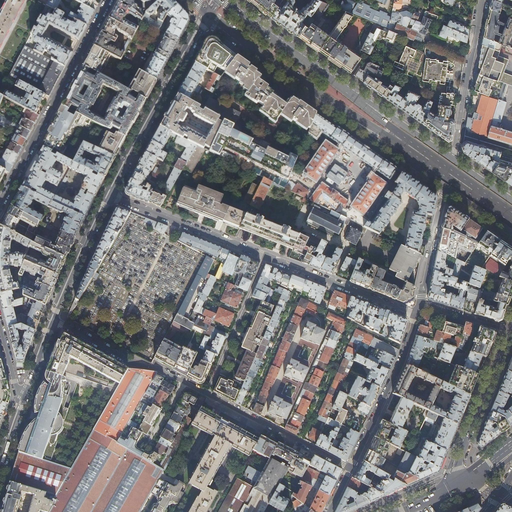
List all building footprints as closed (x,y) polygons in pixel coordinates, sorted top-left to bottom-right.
[(0,93),(2,89),(9,76),(10,74),(25,47),(29,39),(31,35),(34,29),(37,23),(41,17),(43,13),(46,6),(34,0),(9,0),(2,14),(0,17),(0,93)] [(60,0),(52,0),(51,3),(49,1),(47,6),(50,7),(55,10),(56,10),(60,0)] [(72,0),(81,4),(89,9),(91,5),(93,0),(72,0)] [(123,4),(123,3),(126,5),(129,8),(132,9),(143,18),(145,14),(145,8),(144,3),(144,0),(117,0),(117,1),(123,4)] [(173,0),(160,0),(157,3),(151,8),(146,13),(149,15),(150,15),(152,15),(157,10),(160,7),(161,8),(162,7),(164,9),(163,10),(165,12),(164,12),(158,17),(158,19),(158,20),(163,23),(163,22),(167,15),(178,5),(173,0)] [(249,0),(266,13),(271,17),(278,6),(272,2),(273,0),(249,0)] [(287,0),(289,1),(286,6),(285,5),(282,9),(278,6),(271,17),(284,26),(297,35),(305,24),(300,21),(303,17),(302,17),(305,12),(311,16),(312,14),(321,1),(319,0),(311,0),(310,3),(307,4),(306,6),(303,7),(302,9),(299,10),(294,7),(293,4),(295,2),(294,0),(287,0)] [(342,2),(341,6),(339,5),(338,7),(339,8),(338,8),(346,11),(351,14),(357,4),(347,0),(346,0),(345,0),(343,0),(344,1),(342,2)] [(364,1),(360,0),(357,4),(351,14),(353,14),(371,22),(375,24),(378,25),(388,30),(390,20),(391,17),(387,15),(387,13),(384,12),(380,10),(379,12),(370,8),(370,6),(363,3),(364,1)] [(411,0),(410,0),(393,0),(392,11),(394,11),(395,9),(394,9),(394,7),(398,8),(400,7),(401,2),(409,3),(410,3),(411,0)] [(511,6),(502,2),(495,0),(490,0),(490,3),(489,9),(499,13),(500,9),(499,7),(500,5),(500,6),(500,7),(503,9),(507,11),(508,11),(511,12),(509,17),(511,17),(511,6)] [(122,5),(123,4),(117,1),(111,11),(108,18),(135,32),(140,24),(142,21),(143,18),(132,9),(129,8),(125,7),(122,5)] [(329,4),(321,1),(312,14),(311,16),(305,24),(297,35),(308,43),(319,50),(329,35),(312,23),(316,18),(318,19),(329,4)] [(94,11),(89,9),(81,4),(80,8),(81,9),(80,12),(78,11),(77,13),(79,13),(77,16),(68,12),(66,16),(72,19),(75,20),(86,26),(89,21),(94,11)] [(186,13),(178,5),(167,15),(171,17),(172,17),(173,19),(172,20),(171,20),(170,23),(170,24),(171,24),(165,33),(178,40),(185,29),(189,21),(188,15),(186,13)] [(499,13),(489,9),(485,26),(483,37),(502,44),(507,46),(511,48),(511,17),(509,17),(501,14),(499,13)] [(64,15),(56,10),(55,10),(52,17),(49,16),(45,17),(44,19),(41,17),(37,23),(40,25),(37,30),(34,29),(31,35),(34,37),(34,39),(35,43),(37,44),(34,51),(43,56),(45,51),(54,56),(56,57),(53,61),(65,67),(68,61),(73,52),(71,51),(71,52),(42,38),(49,25),(77,40),(77,41),(78,41),(86,26),(75,20),(73,24),(71,24),(62,19),(64,15)] [(353,14),(351,14),(346,11),(329,35),(319,50),(324,54),(339,65),(350,72),(361,56),(361,50),(375,24),(371,22),(355,53),(347,47),(344,44),(344,45),(336,39),(345,26),(345,27),(347,23),(353,14)] [(421,43),(430,19),(427,18),(429,13),(425,11),(421,22),(418,31),(411,29),(407,27),(390,20),(388,30),(398,34),(421,43)] [(399,12),(394,11),(392,11),(391,17),(390,20),(407,27),(409,24),(413,13),(406,11),(399,12)] [(413,11),(413,13),(409,24),(413,25),(411,29),(418,31),(421,22),(416,19),(418,13),(417,13),(413,11)] [(149,15),(146,13),(145,14),(143,18),(142,21),(148,24),(157,29),(159,25),(161,26),(163,23),(158,20),(157,22),(149,18),(150,15),(149,15)] [(427,18),(430,19),(436,22),(438,16),(432,14),(429,13),(427,18)] [(104,25),(100,32),(102,33),(102,32),(105,33),(108,35),(108,36),(117,40),(117,39),(116,38),(116,37),(116,36),(113,35),(115,30),(115,29),(117,27),(119,32),(128,37),(127,38),(129,38),(125,45),(128,46),(135,32),(108,18),(104,25)] [(449,19),(446,26),(468,35),(468,32),(464,29),(465,28),(465,26),(449,19)] [(378,25),(375,24),(361,50),(370,54),(371,53),(373,53),(374,50),(373,48),(376,41),(371,39),(377,28),(378,25)] [(467,43),(468,35),(446,26),(442,24),(438,35),(445,38),(447,34),(465,42),(467,43)] [(394,44),(398,34),(388,30),(378,25),(377,28),(387,32),(385,38),(389,39),(388,41),(394,44)] [(382,38),(383,37),(385,38),(387,32),(377,28),(371,39),(376,41),(378,39),(379,40),(380,39),(381,39),(382,38)] [(139,39),(142,40),(148,31),(144,29),(139,39)] [(102,33),(100,32),(97,39),(93,45),(110,55),(120,60),(128,46),(125,45),(122,51),(121,50),(120,52),(111,47),(106,48),(106,45),(107,45),(110,41),(113,42),(114,42),(115,41),(116,42),(117,40),(108,36),(107,37),(104,35),(102,33)] [(172,51),(178,40),(165,33),(163,38),(161,42),(159,41),(155,48),(155,49),(156,49),(154,53),(168,60),(172,51)] [(502,44),(483,37),(482,41),(482,44),(499,51),(500,51),(504,53),(505,50),(500,48),(502,44)] [(499,51),(482,44),(481,50),(479,65),(483,66),(481,70),(480,70),(478,74),(479,74),(504,83),(503,83),(499,99),(502,101),(507,84),(507,85),(507,84),(511,85),(511,75),(504,73),(497,70),(498,68),(500,69),(502,64),(506,66),(509,59),(498,55),(500,51),(499,51)] [(107,62),(110,55),(93,45),(88,55),(83,65),(90,69),(91,70),(95,72),(97,73),(100,75),(103,68),(104,69),(108,62),(107,62)] [(452,59),(426,48),(425,48),(425,49),(425,51),(425,53),(426,54),(406,46),(399,63),(395,61),(393,65),(397,67),(395,71),(393,70),(392,73),(394,73),(394,75),(432,91),(431,98),(440,100),(440,103),(450,105),(454,106),(455,103),(454,102),(452,101),(453,98),(454,98),(455,97),(455,95),(454,95),(455,92),(455,91),(454,90),(453,90),(452,89),(451,93),(451,94),(450,94),(450,93),(447,93),(448,87),(447,87),(448,82),(442,81),(443,74),(445,73),(444,70),(445,67),(445,66),(446,63),(448,61),(451,62),(452,59)] [(28,48),(25,47),(10,74),(9,76),(18,81),(46,95),(49,97),(54,88),(57,82),(59,77),(65,67),(53,61),(51,60),(45,57),(43,56),(34,51),(28,48)] [(231,63),(236,57),(228,51),(221,59),(224,61),(222,64),(215,74),(220,77),(224,72),(231,63)] [(162,71),(168,60),(154,53),(152,57),(153,58),(147,69),(146,68),(144,73),(157,80),(162,71)] [(245,64),(236,57),(231,63),(224,72),(235,79),(235,78),(240,82),(241,81),(246,85),(245,87),(249,90),(246,94),(250,96),(249,97),(252,100),(251,101),(256,104),(257,102),(263,106),(261,110),(267,114),(267,113),(273,117),(272,118),(276,120),(282,112),(296,122),(297,121),(303,126),(304,125),(310,129),(316,115),(313,112),(301,104),(295,100),(294,101),(291,98),(286,106),(283,104),(271,95),(273,93),(271,92),(259,84),(260,82),(259,81),(257,80),(259,76),(255,74),(256,72),(245,64)] [(359,68),(369,73),(371,73),(379,77),(383,69),(378,67),(378,66),(368,61),(365,67),(360,65),(359,68)] [(206,69),(202,67),(195,63),(191,69),(186,79),(197,85),(206,69)] [(504,73),(506,66),(502,64),(500,69),(498,68),(497,70),(504,73)] [(97,73),(94,78),(87,74),(90,69),(83,65),(79,71),(72,85),(67,96),(62,105),(69,109),(72,104),(79,107),(76,112),(95,122),(110,129),(111,130),(113,126),(120,129),(120,130),(114,128),(112,131),(125,137),(129,131),(132,125),(138,114),(141,108),(143,104),(146,100),(128,90),(100,75),(97,73)] [(363,81),(369,73),(359,68),(355,74),(357,75),(356,76),(360,79),(363,81)] [(157,80),(144,73),(139,70),(128,90),(146,100),(151,89),(157,80)] [(212,93),(220,77),(215,74),(213,73),(205,89),(212,93)] [(369,75),(371,73),(369,73),(363,81),(363,82),(377,91),(386,97),(389,93),(390,92),(395,85),(391,83),(388,87),(383,84),(384,83),(375,77),(374,79),(369,75)] [(474,90),(498,99),(499,99),(503,83),(504,83),(479,74),(477,81),(474,90)] [(197,85),(186,79),(182,86),(178,94),(189,100),(197,85)] [(2,89),(0,93),(0,95),(4,97),(28,110),(36,114),(38,109),(38,108),(37,108),(39,105),(42,100),(43,100),(44,100),(46,95),(18,81),(15,87),(26,92),(25,93),(26,93),(27,95),(26,97),(25,96),(24,97),(25,99),(23,99),(22,99),(2,89)] [(402,88),(395,85),(390,92),(393,94),(392,96),(389,93),(386,97),(391,101),(404,110),(422,123),(425,119),(425,118),(423,116),(424,114),(426,116),(429,110),(432,102),(428,100),(422,108),(420,107),(421,106),(420,105),(417,103),(416,104),(414,103),(420,96),(409,91),(404,99),(397,94),(402,88)] [(199,109),(200,106),(195,104),(189,100),(178,94),(169,109),(165,117),(160,126),(177,134),(183,137),(184,135),(189,138),(188,140),(198,144),(204,148),(205,146),(210,148),(222,122),(218,120),(220,117),(205,109),(203,112),(199,109)] [(476,132),(486,135),(497,100),(482,95),(478,106),(476,113),(468,110),(466,127),(468,131),(470,131),(471,131),(476,132)] [(210,96),(205,105),(203,108),(205,109),(220,117),(224,119),(222,122),(210,148),(209,150),(219,155),(223,148),(288,180),(298,158),(290,154),(288,158),(232,130),(241,112),(210,96)] [(498,99),(487,136),(511,143),(511,132),(496,127),(497,121),(500,122),(506,102),(502,101),(499,99),(498,99)] [(429,110),(426,116),(425,118),(425,119),(422,123),(435,132),(448,141),(451,139),(454,124),(454,119),(450,118),(449,119),(448,117),(449,117),(449,114),(450,114),(451,109),(450,109),(450,105),(440,103),(439,103),(437,106),(438,108),(437,113),(436,114),(435,114),(429,110)] [(46,137),(45,139),(47,140),(46,143),(44,147),(52,151),(57,154),(59,155),(65,144),(64,143),(66,140),(64,139),(69,131),(71,132),(76,124),(77,123),(84,127),(85,125),(91,128),(95,122),(76,112),(69,109),(62,105),(59,110),(60,110),(59,112),(53,124),(52,123),(50,126),(47,132),(49,132),(46,137)] [(39,116),(36,114),(28,110),(24,118),(35,124),(37,120),(39,116)] [(329,137),(336,128),(325,120),(316,115),(310,129),(308,134),(316,139),(322,131),(329,137)] [(32,128),(35,124),(24,118),(20,126),(31,132),(32,128)] [(28,136),(31,132),(20,126),(15,134),(26,139),(28,136)] [(177,134),(160,126),(156,134),(151,141),(163,148),(170,136),(176,139),(176,143),(177,143),(177,134)] [(342,147),(350,136),(336,126),(336,128),(329,137),(329,138),(342,147)] [(112,131),(111,130),(110,129),(100,149),(115,157),(117,152),(123,142),(124,139),(125,137),(112,131)] [(24,143),(26,139),(15,134),(11,142),(22,147),(24,143)] [(188,140),(183,137),(177,134),(177,143),(187,148),(180,159),(179,159),(174,167),(175,168),(181,171),(183,168),(198,144),(188,140)] [(350,136),(342,147),(358,158),(389,180),(397,169),(383,159),(383,160),(365,147),(350,136)] [(115,157),(100,149),(84,141),(73,162),(105,177),(110,166),(113,161),(115,157)] [(163,148),(151,141),(149,145),(145,153),(152,154),(155,155),(154,157),(157,159),(163,162),(167,154),(161,151),(163,148)] [(483,154),(485,146),(476,143),(467,141),(463,142),(462,148),(463,150),(463,152),(471,157),(478,161),(483,154)] [(20,151),(22,147),(11,142),(7,149),(18,155),(20,151)] [(304,174),(315,181),(336,151),(325,143),(304,174)] [(206,149),(204,148),(198,144),(183,168),(191,173),(206,149)] [(491,171),(497,162),(500,153),(501,151),(493,149),(485,146),(483,154),(478,161),(484,166),(491,171)] [(51,153),(52,151),(44,147),(41,151),(44,153),(41,157),(38,163),(36,162),(34,165),(42,170),(47,172),(61,179),(63,175),(63,174),(52,168),(53,167),(54,168),(56,164),(55,163),(56,161),(70,168),(73,162),(59,155),(57,154),(56,155),(55,156),(51,153)] [(15,161),(18,155),(7,149),(1,160),(12,166),(15,161)] [(154,157),(145,153),(140,163),(134,173),(146,179),(147,179),(151,171),(149,169),(150,167),(152,168),(157,159),(154,157)] [(511,157),(507,156),(500,153),(497,162),(491,171),(498,176),(503,179),(504,180),(510,172),(511,171),(511,167),(511,157)] [(0,159),(0,167),(6,170),(9,172),(11,168),(12,166),(1,160),(0,159)] [(106,178),(104,177),(105,177),(73,162),(70,168),(88,176),(87,178),(86,178),(84,182),(81,190),(94,197),(96,193),(98,189),(100,190),(106,178)] [(42,170),(34,165),(31,171),(33,172),(30,177),(27,183),(25,182),(23,186),(31,191),(32,188),(36,190),(37,192),(36,193),(52,202),(55,196),(41,188),(42,186),(44,187),(46,183),(45,182),(45,181),(56,187),(57,186),(61,179),(47,172),(46,174),(41,172),(41,171),(42,172),(43,171),(42,170)] [(292,172),(301,178),(304,172),(296,166),(292,172)] [(170,191),(181,171),(175,168),(164,188),(170,191)] [(134,173),(126,190),(125,191),(126,193),(128,195),(136,198),(148,203),(153,193),(152,192),(153,190),(150,188),(151,187),(148,186),(149,185),(147,185),(144,183),(146,179),(134,173)] [(365,227),(367,228),(380,235),(385,227),(386,227),(388,223),(387,223),(393,215),(394,215),(396,212),(396,211),(402,202),(398,200),(402,194),(405,193),(416,201),(418,208),(417,212),(413,211),(405,247),(421,255),(423,256),(425,247),(420,246),(421,239),(424,226),(429,227),(431,220),(436,199),(435,196),(427,190),(410,179),(402,173),(394,183),(397,185),(391,195),(388,193),(384,198),(388,201),(372,224),(368,222),(365,227)] [(273,182),(264,177),(261,182),(250,205),(255,208),(259,210),(273,182)] [(353,207),(364,214),(384,184),(374,177),(353,207)] [(250,205),(261,182),(258,181),(256,185),(252,183),(243,202),(250,205)] [(305,198),(308,199),(311,194),(297,184),(296,186),(288,181),(286,184),(285,187),(305,198)] [(58,191),(62,193),(67,184),(63,182),(58,191)] [(310,200),(331,211),(338,214),(346,203),(321,185),(310,200)] [(36,193),(31,191),(23,186),(22,186),(17,194),(11,206),(40,221),(41,221),(44,216),(29,208),(30,205),(31,205),(32,202),(33,199),(49,208),(52,202),(36,193)] [(220,205),(223,197),(198,187),(196,192),(184,187),(183,189),(177,205),(193,211),(211,218),(222,222),(230,207),(222,204),(221,206),(220,205)] [(160,207),(166,197),(166,196),(166,195),(165,195),(165,194),(164,194),(163,194),(163,195),(162,195),(161,194),(162,192),(155,188),(153,193),(148,203),(153,204),(160,207)] [(92,202),(94,197),(81,190),(77,197),(76,197),(74,196),(73,200),(75,200),(75,201),(74,204),(55,196),(52,202),(84,217),(87,212),(89,207),(92,202)] [(84,217),(52,202),(49,208),(60,213),(63,212),(67,214),(68,215),(67,217),(66,217),(64,221),(63,220),(62,223),(64,224),(61,230),(61,231),(75,237),(78,231),(81,224),(84,217)] [(31,241),(40,221),(11,206),(9,205),(6,209),(1,219),(0,221),(0,225),(7,229),(13,219),(20,223),(21,220),(25,222),(18,235),(31,241)] [(255,208),(250,205),(246,214),(239,229),(245,231),(246,230),(254,233),(279,243),(287,246),(286,247),(292,249),(293,248),(300,234),(299,234),(298,235),(289,231),(290,229),(287,227),(285,226),(282,226),(281,228),(262,221),(263,219),(261,217),(258,216),(255,216),(254,218),(251,216),(255,208)] [(343,224),(344,223),(347,218),(338,214),(331,211),(330,213),(314,205),(305,223),(331,235),(330,236),(331,236),(333,232),(338,235),(344,224),(343,224)] [(222,222),(227,224),(226,225),(230,227),(234,228),(235,227),(239,229),(246,214),(230,207),(222,222)] [(444,218),(442,229),(450,231),(452,232),(452,229),(452,228),(452,227),(452,226),(456,229),(456,230),(457,231),(458,230),(459,231),(461,229),(468,219),(459,212),(451,207),(447,208),(444,218)] [(121,224),(122,221),(124,222),(131,212),(124,209),(120,208),(118,208),(116,209),(112,218),(107,229),(101,242),(88,269),(83,280),(72,305),(70,311),(67,318),(68,318),(99,265),(97,265),(100,260),(102,261),(105,255),(103,255),(105,251),(106,248),(107,249),(108,247),(110,247),(114,241),(111,240),(113,235),(114,236),(115,233),(117,234),(119,231),(118,230),(119,226),(120,226),(121,226),(122,225),(121,224)] [(151,227),(164,234),(168,226),(162,224),(158,223),(157,225),(154,223),(155,221),(146,218),(145,221),(152,224),(151,227)] [(347,218),(344,223),(351,227),(344,240),(350,243),(356,246),(362,233),(364,233),(367,228),(365,227),(358,224),(353,221),(347,218)] [(461,229),(459,231),(457,235),(462,237),(478,243),(481,240),(477,237),(482,229),(476,225),(475,224),(470,220),(463,230),(461,229)] [(47,224),(41,221),(40,221),(31,241),(31,242),(66,258),(70,247),(75,237),(61,231),(57,241),(58,242),(55,248),(53,247),(54,246),(51,245),(51,244),(52,242),(38,236),(41,230),(44,231),(47,224)] [(0,293),(8,291),(7,289),(12,287),(13,290),(15,289),(19,288),(21,288),(23,287),(23,286),(24,284),(18,286),(17,282),(13,283),(11,276),(9,267),(10,266),(14,266),(15,266),(20,267),(22,268),(25,261),(24,261),(26,255),(29,247),(31,242),(31,241),(18,235),(11,231),(10,233),(10,234),(6,232),(6,231),(7,229),(0,225),(0,293)] [(450,231),(442,229),(440,233),(439,239),(437,251),(448,256),(450,256),(450,257),(454,258),(456,259),(464,263),(468,258),(448,249),(450,247),(452,243),(450,242),(452,239),(473,248),(469,253),(471,254),(476,246),(478,243),(462,237),(457,235),(452,232),(450,231)] [(192,236),(181,232),(180,235),(178,241),(198,251),(199,250),(202,251),(201,252),(202,252),(203,251),(209,254),(208,257),(214,260),(215,260),(218,255),(221,247),(211,243),(192,236)] [(486,232),(481,240),(478,243),(476,246),(490,256),(500,241),(495,238),(486,232)] [(305,236),(300,234),(293,248),(298,250),(313,257),(315,252),(317,249),(313,246),(315,241),(309,239),(310,238),(305,236)] [(317,249),(315,252),(317,254),(315,258),(313,257),(309,265),(314,267),(320,270),(326,258),(320,255),(322,252),(323,252),(324,250),(323,250),(326,244),(320,241),(317,249)] [(511,249),(509,248),(500,241),(490,256),(481,269),(486,272),(498,277),(501,272),(508,259),(510,256),(511,252),(511,249)] [(66,258),(31,242),(29,247),(41,253),(42,255),(49,258),(47,262),(40,260),(39,261),(26,255),(24,261),(25,261),(58,275),(62,267),(66,258)] [(420,259),(421,255),(405,247),(401,245),(389,269),(387,273),(404,282),(406,283),(418,259),(420,259)] [(225,249),(221,247),(218,255),(219,255),(218,259),(222,261),(221,263),(224,265),(228,256),(230,251),(225,249)] [(326,258),(320,270),(325,271),(331,274),(335,266),(331,264),(332,263),(336,265),(341,252),(341,251),(335,248),(330,259),(326,258)] [(448,256),(437,251),(435,261),(433,271),(446,276),(450,277),(451,278),(453,271),(444,268),(446,265),(445,264),(444,263),(446,256),(448,257),(448,256)] [(511,252),(510,256),(508,259),(511,261),(511,263),(508,275),(501,272),(498,277),(503,279),(511,282),(511,252)] [(240,255),(238,261),(233,271),(237,273),(239,272),(243,274),(245,271),(250,258),(245,256),(240,255)] [(349,265),(355,267),(357,262),(351,259),(353,256),(349,255),(347,255),(341,268),(341,269),(341,270),(342,271),(343,271),(344,270),(345,269),(345,270),(346,269),(348,266),(349,265)] [(208,274),(214,260),(208,257),(206,256),(173,321),(191,330),(193,326),(194,323),(188,321),(189,319),(183,316),(201,278),(205,280),(208,274)] [(233,259),(228,256),(224,265),(221,263),(214,277),(216,277),(218,278),(223,270),(232,274),(233,271),(238,261),(233,259)] [(364,257),(362,261),(364,262),(371,266),(377,268),(385,273),(387,273),(389,269),(364,257)] [(257,269),(260,262),(255,260),(250,258),(245,271),(248,272),(254,275),(257,269)] [(357,262),(355,267),(352,276),(350,281),(360,285),(369,289),(372,281),(375,272),(377,268),(371,266),(369,271),(369,272),(366,271),(366,270),(362,268),(364,262),(362,261),(358,259),(357,262)] [(465,263),(464,263),(456,259),(453,269),(453,271),(451,278),(456,279),(461,265),(464,266),(465,263)] [(58,275),(25,261),(22,268),(19,275),(22,276),(25,271),(30,273),(30,274),(30,275),(35,276),(36,274),(42,276),(41,279),(38,277),(36,282),(52,289),(55,282),(58,275)] [(267,278),(269,273),(270,271),(271,267),(269,266),(266,265),(260,277),(258,283),(267,288),(269,282),(268,282),(269,279),(267,278)] [(486,272),(481,269),(474,267),(468,284),(480,288),(486,272)] [(274,279),(277,272),(278,269),(275,268),(274,268),(272,272),(271,274),(269,273),(267,278),(269,279),(273,281),(274,279)] [(377,268),(375,272),(377,272),(375,278),(374,279),(373,281),(372,281),(369,289),(375,291),(383,294),(387,283),(382,281),(385,273),(377,268)] [(280,273),(277,272),(274,279),(273,281),(280,284),(281,281),(284,272),(282,271),(281,273),(280,273)] [(446,276),(433,271),(431,278),(430,286),(441,288),(443,288),(443,285),(443,284),(442,283),(443,282),(444,282),(445,285),(454,288),(456,283),(457,280),(456,279),(451,278),(450,277),(449,279),(442,278),(442,276),(446,277),(446,276)] [(288,276),(286,275),(287,273),(284,272),(281,281),(280,284),(287,288),(291,277),(288,276)] [(214,277),(208,274),(205,280),(204,283),(211,287),(213,282),(216,277),(214,277)] [(291,277),(287,288),(292,291),(294,287),(297,289),(296,290),(301,292),(302,290),(306,280),(295,276),(292,275),(291,277)] [(250,285),(252,281),(245,278),(242,277),(239,283),(238,287),(247,291),(250,285)] [(511,293),(511,282),(503,279),(497,294),(510,298),(511,293)] [(315,299),(314,302),(319,304),(326,288),(306,280),(302,290),(309,293),(308,295),(312,297),(311,298),(315,299)] [(33,290),(23,286),(23,287),(23,295),(29,298),(42,303),(45,305),(49,297),(52,289),(36,282),(34,286),(37,288),(35,292),(34,292),(34,291),(33,290)] [(414,287),(406,283),(404,282),(404,283),(405,283),(403,288),(401,289),(401,290),(397,299),(403,302),(412,297),(413,293),(414,287)] [(467,287),(468,284),(462,282),(461,284),(456,283),(454,288),(454,289),(458,290),(458,291),(458,293),(459,294),(459,297),(452,295),(449,306),(455,308),(462,310),(466,299),(466,298),(464,298),(466,292),(468,293),(469,288),(467,287)] [(211,289),(211,287),(204,283),(199,292),(207,296),(211,289)] [(267,288),(258,283),(257,285),(255,290),(267,295),(271,297),(272,297),(275,299),(277,296),(273,294),(268,292),(270,289),(269,289),(267,288)] [(398,287),(387,283),(383,294),(388,296),(397,299),(401,290),(397,289),(398,287)] [(441,288),(430,286),(429,291),(427,297),(429,300),(439,303),(449,306),(452,295),(447,293),(447,294),(443,293),(444,292),(442,291),(442,293),(440,292),(441,288)] [(23,287),(21,288),(20,297),(22,299),(16,300),(15,301),(14,301),(13,297),(15,297),(14,293),(13,294),(12,290),(8,291),(0,293),(0,298),(1,301),(3,310),(13,307),(22,304),(23,295),(23,287)] [(274,291),(281,295),(284,289),(279,287),(278,290),(275,289),(274,291)] [(469,287),(469,288),(468,293),(466,298),(466,299),(473,302),(478,303),(480,297),(482,291),(469,287)] [(234,292),(230,291),(225,288),(224,291),(223,295),(231,298),(234,292)] [(483,289),(482,291),(480,297),(485,299),(492,301),(495,302),(498,304),(503,305),(507,306),(508,303),(510,298),(497,294),(483,289)] [(242,294),(234,290),(234,291),(234,292),(231,298),(239,302),(240,299),(242,296),(242,294)] [(264,302),(267,295),(255,290),(254,292),(252,296),(262,301),(264,302)] [(300,295),(314,302),(315,299),(311,298),(312,297),(308,295),(309,293),(302,290),(301,292),(300,295)] [(336,305),(341,294),(338,292),(334,291),(328,307),(335,310),(336,305)] [(199,313),(201,308),(206,298),(206,297),(207,296),(199,292),(198,295),(200,296),(192,313),(198,316),(199,313)] [(347,296),(341,294),(336,305),(346,309),(346,307),(350,297),(347,296)] [(228,305),(231,298),(223,295),(220,301),(228,305)] [(360,301),(350,297),(346,307),(349,308),(351,308),(351,309),(350,311),(349,312),(346,318),(354,322),(355,318),(360,320),(362,314),(365,315),(365,314),(369,305),(360,301)] [(485,299),(480,297),(478,303),(475,314),(488,318),(498,321),(501,319),(504,313),(507,306),(503,305),(498,304),(496,309),(495,310),(493,309),(492,308),(488,306),(487,307),(483,306),(485,299)] [(44,309),(45,305),(42,303),(29,298),(26,306),(32,309),(42,313),(44,309)] [(237,306),(239,302),(231,298),(228,305),(231,306),(236,308),(237,306)] [(299,301),(299,303),(297,302),(295,305),(297,306),(305,310),(308,302),(301,298),(299,301)] [(279,300),(279,301),(277,306),(284,309),(284,308),(282,307),(283,306),(285,302),(279,300)] [(264,302),(262,301),(258,308),(247,335),(241,347),(247,350),(245,354),(237,372),(235,377),(236,378),(235,380),(243,384),(244,382),(246,377),(249,371),(252,364),(255,357),(256,354),(254,353),(257,345),(259,346),(260,345),(263,338),(261,337),(266,326),(268,327),(268,326),(271,319),(271,318),(269,317),(274,306),(268,303),(264,302)] [(308,302),(305,310),(304,312),(315,317),(317,313),(315,312),(317,307),(315,305),(308,302)] [(373,306),(369,305),(365,314),(365,315),(367,316),(368,317),(368,322),(366,322),(364,327),(369,329),(370,327),(372,327),(379,309),(373,306)] [(284,310),(284,309),(277,306),(276,307),(274,313),(279,315),(280,313),(281,310),(283,311),(284,310)] [(305,310),(297,306),(296,310),(294,315),(302,318),(304,312),(305,310)] [(13,307),(3,310),(5,318),(8,328),(21,324),(21,321),(17,322),(13,307)] [(219,307),(216,314),(223,317),(226,311),(223,309),(219,307)] [(40,318),(42,313),(32,309),(28,316),(29,317),(39,321),(40,318)] [(383,310),(379,309),(372,327),(372,328),(374,328),(373,331),(378,334),(380,328),(379,326),(380,324),(381,323),(385,325),(390,313),(383,310)] [(206,310),(204,310),(202,315),(205,317),(212,320),(212,321),(213,321),(216,314),(212,313),(206,310)] [(229,312),(226,311),(223,317),(231,320),(232,317),(234,314),(229,312)] [(326,318),(333,321),(335,322),(337,317),(335,315),(329,312),(326,318)] [(205,317),(202,315),(199,313),(198,316),(197,318),(194,323),(193,326),(206,332),(209,326),(203,323),(205,317)] [(278,318),(279,315),(274,313),(271,318),(271,319),(279,322),(279,321),(277,320),(278,318)] [(405,319),(390,313),(385,325),(381,335),(385,337),(386,335),(386,334),(385,333),(387,329),(387,328),(386,328),(387,325),(389,326),(390,326),(393,327),(393,329),(392,328),(388,339),(400,344),(407,322),(405,319)] [(220,324),(223,317),(216,314),(213,321),(220,324)] [(302,318),(294,315),(292,319),(290,324),(298,327),(302,318)] [(423,319),(421,325),(431,329),(433,323),(428,321),(429,317),(424,315),(423,319)] [(37,326),(39,321),(29,317),(25,326),(35,330),(37,326)] [(210,324),(212,321),(212,320),(205,317),(203,323),(209,326),(210,326),(210,324)] [(229,325),(231,320),(223,317),(220,324),(228,327),(229,325)] [(337,317),(335,322),(344,326),(346,321),(337,317)] [(278,323),(279,322),(271,319),(268,326),(274,328),(274,326),(276,323),(278,323)] [(333,321),(329,329),(340,334),(342,331),(344,326),(335,322),(333,321)] [(445,323),(442,332),(452,336),(456,337),(461,338),(463,329),(456,327),(457,325),(453,324),(450,322),(449,324),(445,323)] [(469,337),(473,324),(466,322),(463,329),(461,338),(458,348),(459,349),(460,349),(462,350),(465,340),(467,341),(468,337),(469,337)] [(309,341),(319,345),(325,332),(315,327),(315,326),(307,323),(305,329),(304,329),(303,332),(300,339),(308,342),(309,341)] [(22,330),(22,325),(21,324),(8,328),(10,336),(12,344),(19,342),(20,339),(17,330),(20,329),(22,330)] [(298,327),(290,324),(288,327),(286,332),(294,335),(298,327)] [(25,326),(24,325),(22,325),(22,330),(26,332),(22,340),(21,340),(21,343),(23,344),(29,346),(33,337),(34,334),(35,330),(25,326)] [(431,329),(421,325),(419,325),(418,329),(416,335),(438,342),(447,345),(449,339),(451,340),(452,336),(442,332),(431,329)] [(229,334),(210,326),(209,326),(206,332),(205,336),(209,337),(208,339),(212,340),(212,339),(213,338),(215,334),(217,335),(215,339),(214,338),(214,339),(213,340),(212,343),(212,344),(213,344),(211,347),(206,345),(203,350),(206,351),(215,355),(217,356),(222,345),(225,338),(227,338),(229,334)] [(268,326),(268,327),(266,332),(273,335),(273,334),(272,333),(272,331),(274,328),(268,326)] [(471,352),(482,356),(486,357),(491,344),(495,334),(494,330),(487,328),(479,326),(477,332),(479,333),(476,339),(475,338),(475,339),(474,339),(473,342),(475,343),(471,352)] [(338,339),(340,334),(329,329),(326,337),(337,342),(338,339)] [(356,329),(352,336),(362,341),(366,334),(358,330),(356,329)] [(294,335),(286,332),(285,331),(284,335),(285,336),(284,337),(283,340),(291,344),(294,335)] [(273,336),(273,335),(266,332),(263,338),(268,341),(269,339),(270,336),(272,336),(273,336)] [(370,336),(366,334),(362,341),(362,342),(360,346),(362,347),(364,343),(369,346),(373,338),(375,335),(374,334),(372,337),(370,336)] [(49,363),(46,371),(63,376),(69,360),(68,360),(70,357),(119,384),(128,368),(123,365),(108,357),(88,347),(72,337),(68,335),(61,338),(60,341),(58,340),(56,345),(49,363)] [(437,345),(438,342),(416,335),(414,341),(412,348),(423,352),(427,354),(429,347),(436,349),(437,345)] [(206,345),(208,339),(209,337),(205,336),(199,348),(203,350),(206,345)] [(362,341),(352,336),(351,339),(350,341),(357,345),(359,341),(362,342),(362,341)] [(326,337),(323,344),(334,349),(335,346),(337,342),(326,337)] [(267,343),(268,341),(263,338),(260,345),(268,348),(268,347),(268,346),(266,346),(267,343)] [(396,356),(397,350),(392,347),(380,341),(373,338),(369,346),(376,349),(372,357),(369,355),(367,360),(377,365),(381,367),(389,371),(393,363),(395,358),(396,356)] [(174,368),(183,348),(184,347),(183,347),(182,348),(164,339),(154,358),(168,365),(174,368)] [(291,344),(283,340),(281,345),(279,349),(287,352),(291,344)] [(357,345),(350,341),(349,344),(348,346),(358,351),(360,346),(357,345)] [(24,363),(27,357),(25,357),(26,353),(28,349),(29,346),(23,344),(22,348),(20,348),(19,344),(19,342),(12,344),(13,348),(17,361),(18,363),(21,363),(24,363)] [(453,347),(447,345),(438,342),(437,345),(442,347),(437,358),(449,363),(455,350),(458,351),(459,349),(458,348),(453,347)] [(332,353),(334,349),(323,344),(319,352),(330,357),(332,353)] [(260,345),(259,346),(257,351),(263,353),(264,354),(265,353),(263,352),(264,351),(265,349),(266,349),(267,349),(268,348),(260,345)] [(356,355),(358,351),(348,346),(346,349),(345,352),(355,356),(356,355)] [(197,354),(183,348),(174,368),(174,369),(181,372),(187,375),(192,364),(197,354)] [(423,352),(412,348),(409,355),(406,364),(416,369),(423,352)] [(287,352),(279,349),(277,353),(275,357),(283,361),(287,352)] [(213,361),(215,355),(206,351),(202,361),(211,364),(213,361)] [(261,357),(263,353),(257,351),(256,354),(255,357),(262,361),(262,360),(262,359),(261,358),(261,357)] [(319,352),(316,359),(327,364),(329,360),(330,357),(319,352)] [(355,356),(345,352),(344,354),(343,356),(345,357),(344,358),(344,359),(352,363),(353,361),(355,356)] [(478,365),(482,356),(471,352),(469,352),(462,369),(475,374),(478,365)] [(356,355),(355,356),(353,361),(366,367),(366,368),(369,369),(370,371),(365,381),(371,384),(380,388),(381,389),(385,380),(389,371),(381,367),(379,370),(376,369),(377,365),(367,360),(356,355)] [(262,361),(255,357),(252,364),(257,366),(258,364),(259,361),(261,362),(262,361)] [(283,361),(275,357),(274,361),(272,366),(280,369),(283,361)] [(292,377),(303,382),(309,368),(298,364),(299,362),(291,359),(288,366),(287,365),(286,368),(287,369),(284,375),(292,379),(292,377)] [(316,359),(312,367),(324,372),(325,368),(327,364),(316,359)] [(349,370),(352,363),(344,359),(343,359),(342,362),(340,366),(349,370)] [(1,360),(0,360),(0,401),(8,404),(8,402),(10,397),(10,395),(10,393),(8,387),(3,368),(1,360)] [(204,381),(211,364),(202,361),(201,360),(198,366),(192,364),(187,375),(186,377),(190,378),(197,382),(199,383),(201,383),(202,383),(203,382),(204,381)] [(256,370),(257,366),(252,364),(249,371),(257,374),(257,373),(257,372),(255,371),(256,370)] [(406,364),(399,379),(392,393),(401,397),(413,403),(426,409),(429,411),(431,406),(440,388),(443,382),(416,369),(406,364)] [(280,369),(272,366),(270,369),(268,374),(276,378),(280,369)] [(349,370),(340,366),(338,369),(337,373),(346,377),(349,370)] [(476,375),(475,374),(462,369),(455,366),(447,384),(468,395),(472,385),(476,375)] [(322,376),(324,372),(312,367),(309,374),(321,379),(322,376)] [(129,369),(128,368),(119,384),(113,394),(93,429),(71,468),(55,496),(53,499),(56,500),(49,511),(140,511),(164,470),(159,467),(141,456),(128,449),(117,443),(127,424),(157,372),(146,371),(134,369),(129,369)] [(63,422),(62,419),(65,420),(69,408),(64,407),(68,395),(62,392),(67,380),(66,378),(63,376),(46,371),(46,374),(46,375),(46,377),(46,378),(46,380),(47,381),(48,382),(49,383),(48,386),(45,383),(43,386),(42,387),(41,389),(39,392),(38,394),(37,397),(37,399),(36,402),(42,403),(39,414),(36,420),(33,430),(28,429),(27,429),(25,433),(24,435),(23,438),(22,440),(19,452),(42,459),(43,456),(45,456),(45,457),(51,459),(60,434),(58,433),(59,432),(61,430),(62,427),(62,426),(63,425),(63,423),(63,422)] [(256,375),(257,374),(249,371),(246,377),(252,379),(253,377),(254,374),(256,375)] [(505,375),(503,380),(510,383),(509,385),(511,387),(511,386),(511,373),(507,371),(505,375)] [(161,374),(157,372),(127,424),(131,427),(135,429),(141,419),(150,403),(158,389),(160,385),(163,380),(165,376),(161,374)] [(346,377),(337,373),(336,375),(334,380),(343,384),(346,377)] [(276,378),(268,374),(267,378),(265,382),(273,385),(276,378)] [(309,374),(306,382),(317,387),(319,382),(321,379),(309,374)] [(241,389),(243,384),(235,380),(234,380),(233,382),(228,380),(228,381),(219,377),(217,383),(214,389),(216,392),(219,394),(228,399),(235,402),(238,395),(241,389)] [(251,382),(252,379),(246,377),(244,382),(252,386),(252,385),(252,384),(250,383),(251,382)] [(376,397),(380,388),(371,384),(368,390),(362,387),(365,381),(357,377),(347,395),(355,400),(358,393),(365,396),(361,403),(371,408),(373,404),(376,397)] [(276,378),(273,386),(278,388),(281,380),(276,378)] [(171,385),(163,380),(160,385),(163,387),(161,390),(168,394),(170,395),(174,387),(171,385)] [(343,384),(334,380),(332,382),(330,387),(340,391),(343,384)] [(511,386),(511,387),(509,385),(510,383),(503,380),(501,385),(498,392),(506,395),(507,393),(511,395),(511,397),(511,386)] [(244,382),(243,384),(241,389),(246,392),(247,389),(249,386),(250,387),(251,386),(252,386),(244,382)] [(273,385),(265,382),(264,384),(262,389),(270,392),(273,385)] [(306,382),(305,383),(302,389),(314,394),(316,390),(317,387),(306,382)] [(447,384),(443,382),(440,388),(450,393),(451,393),(452,391),(456,393),(455,394),(455,395),(456,396),(455,398),(454,398),(453,399),(446,416),(445,416),(445,415),(445,414),(443,413),(443,412),(442,411),(431,406),(429,411),(458,425),(464,410),(470,395),(468,395),(447,384)] [(340,391),(330,387),(329,390),(327,394),(334,397),(335,396),(334,395),(335,393),(338,394),(340,391)] [(245,394),(246,392),(241,389),(238,395),(246,399),(247,398),(246,397),(245,396),(245,394)] [(270,392),(262,389),(261,392),(259,396),(267,399),(270,392)] [(314,394),(302,389),(299,397),(310,402),(312,397),(314,394)] [(168,394),(161,390),(152,404),(160,408),(165,399),(168,394)] [(332,408),(330,412),(337,415),(335,421),(341,425),(347,412),(340,408),(347,395),(340,391),(338,394),(337,398),(335,401),(333,405),(332,408)] [(506,395),(498,392),(496,396),(492,406),(490,411),(503,418),(509,426),(511,423),(511,397),(506,395)] [(183,396),(181,400),(192,407),(197,399),(192,397),(185,393),(183,396)] [(199,394),(197,399),(192,407),(189,412),(187,416),(185,419),(182,426),(176,435),(174,439),(172,443),(169,449),(166,454),(164,457),(159,467),(164,470),(192,423),(200,408),(206,398),(203,396),(199,394)] [(334,397),(327,394),(326,397),(324,401),(333,405),(335,401),(331,400),(332,397),(334,398),(334,397)] [(246,400),(246,399),(238,395),(235,402),(240,405),(242,402),(243,399),(245,400),(246,400)] [(267,399),(259,396),(258,398),(256,403),(264,406),(267,399)] [(276,415),(286,419),(292,406),(282,401),(282,400),(274,396),(272,402),(271,402),(269,406),(270,407),(267,412),(275,416),(276,415)] [(299,397),(298,398),(296,404),(307,409),(309,406),(310,402),(299,397)] [(401,429),(413,403),(401,397),(395,410),(389,423),(401,429)] [(179,403),(178,405),(189,412),(192,407),(181,400),(179,403)] [(333,405),(324,401),(323,403),(321,408),(328,411),(329,409),(327,409),(328,407),(332,408),(333,405)] [(371,408),(361,403),(360,402),(356,410),(365,414),(368,416),(371,408)] [(152,404),(150,403),(141,419),(143,420),(152,425),(155,421),(159,413),(161,409),(160,408),(152,404)] [(264,406),(256,403),(255,406),(254,405),(253,406),(252,407),(251,409),(252,410),(253,410),(252,412),(253,412),(260,415),(264,406)] [(307,409),(296,404),(292,411),(304,417),(305,413),(307,409)] [(189,412),(178,405),(175,409),(174,413),(185,419),(187,416),(189,412)] [(258,440),(254,438),(247,434),(226,422),(206,411),(200,408),(192,423),(215,436),(189,483),(202,491),(190,511),(205,511),(216,493),(206,488),(230,445),(250,456),(253,450),(258,440)] [(328,411),(321,408),(319,411),(318,415),(327,419),(328,417),(329,415),(325,414),(326,411),(327,412),(328,411)] [(304,417),(292,411),(289,418),(301,423),(302,420),(304,417)] [(425,441),(426,441),(437,447),(438,447),(447,451),(452,437),(458,425),(429,411),(426,417),(435,421),(435,422),(441,425),(435,439),(431,438),(436,426),(433,425),(425,441)] [(503,418),(490,411),(488,416),(486,420),(494,424),(500,433),(507,428),(509,426),(503,418)] [(36,420),(39,414),(32,412),(30,418),(36,420)] [(172,416),(170,419),(179,424),(182,426),(185,419),(174,413),(172,416)] [(328,417),(327,419),(325,423),(333,426),(334,426),(335,427),(333,431),(330,430),(328,435),(329,436),(328,437),(321,434),(317,442),(315,445),(322,448),(328,452),(331,446),(334,439),(336,436),(338,432),(339,428),(341,425),(335,421),(328,417)] [(301,423),(289,418),(286,424),(298,429),(300,426),(301,423)] [(179,424),(170,419),(167,423),(164,428),(165,428),(173,433),(179,424)] [(148,432),(152,425),(143,420),(138,430),(143,433),(146,435),(148,432)] [(382,420),(378,428),(374,436),(391,444),(399,448),(406,452),(409,453),(410,452),(411,448),(402,444),(405,437),(408,432),(401,429),(389,423),(382,420)] [(493,438),(500,433),(494,424),(486,420),(485,424),(480,435),(477,443),(482,447),(493,438)] [(297,432),(298,429),(286,424),(284,428),(289,431),(296,434),(297,432)] [(138,430),(135,429),(131,427),(129,430),(131,431),(128,437),(137,442),(140,437),(143,433),(138,430)] [(174,434),(173,433),(165,428),(162,434),(160,436),(172,443),(174,439),(172,438),(174,434)] [(311,439),(317,442),(321,434),(321,432),(312,428),(308,438),(311,439)] [(345,435),(343,438),(349,441),(347,445),(353,447),(355,442),(359,434),(348,428),(346,432),(348,433),(347,433),(347,434),(346,435),(347,436),(345,435)] [(261,435),(258,440),(253,450),(269,459),(277,444),(270,440),(261,435)] [(125,439),(120,436),(117,443),(128,449),(141,456),(144,452),(135,447),(135,446),(136,444),(137,442),(128,437),(127,439),(125,440),(125,439)] [(157,442),(158,443),(169,449),(172,443),(160,436),(158,439),(157,442)] [(338,441),(338,440),(336,439),(337,436),(336,436),(334,439),(331,446),(328,452),(337,456),(346,461),(350,453),(353,447),(347,445),(349,441),(343,438),(338,447),(343,450),(342,452),(335,448),(338,441)] [(391,444),(374,436),(372,441),(368,450),(384,459),(391,444)] [(447,451),(438,447),(437,450),(436,448),(437,447),(426,441),(418,458),(429,463),(430,461),(432,461),(431,464),(440,468),(443,460),(445,454),(447,451)] [(278,442),(277,444),(269,459),(254,486),(253,489),(258,491),(265,495),(271,499),(279,485),(287,469),(297,452),(288,447),(278,442)] [(166,454),(169,449),(158,443),(156,447),(153,451),(161,455),(163,452),(166,454)] [(398,466),(406,452),(399,448),(392,463),(398,466)] [(384,459),(368,450),(365,455),(363,461),(378,469),(380,470),(385,459),(384,459)] [(148,454),(144,452),(141,456),(159,467),(164,457),(161,455),(153,451),(152,453),(151,454),(150,454),(149,454),(148,454)] [(42,459),(19,452),(14,466),(10,478),(9,481),(46,493),(55,496),(71,468),(42,459)] [(304,456),(297,452),(287,469),(302,477),(308,468),(309,465),(312,460),(304,456)] [(411,454),(409,453),(406,452),(398,466),(393,477),(395,478),(395,479),(407,486),(411,483),(429,476),(438,471),(440,468),(431,464),(429,463),(418,458),(411,454)] [(314,455),(312,460),(309,465),(321,471),(326,461),(320,458),(314,455)] [(332,464),(326,461),(321,471),(320,473),(322,474),(323,472),(328,475),(327,477),(336,481),(340,474),(341,472),(342,470),(332,464)] [(378,469),(363,461),(361,465),(356,474),(354,478),(362,483),(365,484),(368,486),(371,481),(366,478),(364,476),(365,475),(364,475),(366,471),(367,471),(370,471),(375,474),(378,469)] [(244,474),(253,480),(258,471),(249,466),(244,474)] [(322,474),(320,473),(308,468),(302,477),(300,481),(330,495),(333,488),(336,481),(327,477),(322,474)] [(393,477),(380,470),(378,469),(375,474),(375,475),(383,479),(379,485),(371,481),(368,486),(385,495),(388,494),(399,489),(407,486),(395,479),(395,478),(393,477)] [(362,483),(354,478),(352,477),(349,483),(347,487),(357,493),(358,491),(362,483)] [(184,493),(181,491),(185,484),(180,481),(177,486),(174,486),(160,478),(151,493),(158,496),(159,499),(156,504),(154,505),(149,511),(165,511),(170,502),(174,501),(178,503),(184,493)] [(240,511),(244,504),(249,495),(253,489),(254,486),(238,478),(218,511),(240,511)] [(44,499),(46,493),(9,481),(6,493),(0,511),(39,511),(40,511),(44,511),(49,511),(56,500),(53,499),(53,498),(52,501),(44,499)] [(330,495),(300,481),(298,485),(299,485),(299,484),(301,485),(300,486),(301,486),(300,488),(301,488),(300,490),(297,495),(293,493),(292,495),(303,504),(306,499),(305,499),(309,491),(310,491),(311,488),(316,490),(313,496),(315,497),(310,509),(314,511),(321,511),(325,505),(330,495)] [(385,495),(368,486),(365,484),(364,485),(365,487),(368,489),(366,493),(364,491),(364,492),(360,490),(359,491),(358,491),(357,493),(367,498),(369,503),(375,500),(385,495)] [(284,487),(279,485),(271,499),(269,503),(283,511),(290,499),(286,497),(285,498),(282,496),(281,496),(281,497),(279,496),(279,495),(281,490),(282,491),(283,490),(284,487)] [(369,503),(367,498),(357,493),(347,487),(340,501),(334,511),(348,511),(353,510),(357,508),(369,503)] [(256,496),(258,491),(253,489),(249,495),(253,497),(256,496)] [(263,511),(269,503),(271,499),(265,495),(255,511),(263,511)] [(303,504),(292,495),(291,497),(295,511),(314,511),(310,509),(303,504)] [(469,507),(468,508),(459,511),(458,511),(478,511),(481,508),(478,503),(469,507)]
